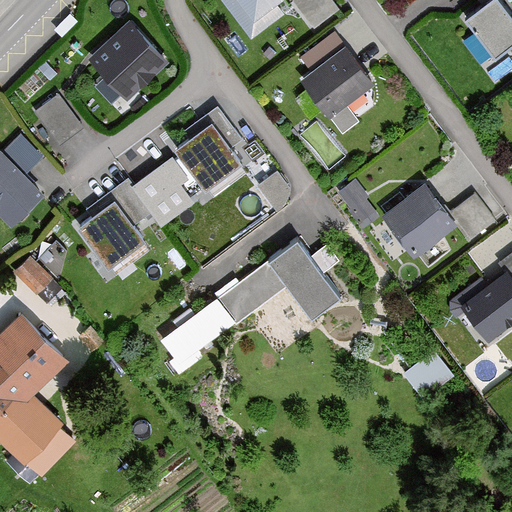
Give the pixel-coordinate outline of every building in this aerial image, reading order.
[(234,0),(251,22),(278,0),(234,0)] [(296,0),(314,22),(339,2),(337,0),(296,0)] [(511,47),(511,18),(495,0),(491,0),(481,7),(461,21),(492,61),(511,47)] [(163,64),(126,21),(84,61),(123,102),(163,64)] [(342,47),(295,78),(321,118),(369,87),(342,47)] [(59,86),(35,103),(58,135),(82,118),(59,86)] [(208,122),(173,150),(204,191),(237,164),(208,122)] [(15,132),(0,146),(0,216),(7,224),(40,193),(21,174),(39,156),(15,132)] [(353,173),(338,185),(362,217),(377,205),(353,173)] [(445,216),(421,186),(380,217),(411,259),(453,228),(445,216)] [(491,224),(469,196),(445,216),(467,243),(491,224)] [(111,200),(72,227),(106,271),(144,244),(111,200)] [(307,257),(293,239),(207,293),(213,300),(159,339),(175,360),(226,320),(233,328),(284,287),(311,316),(340,299),(325,271),(337,262),(324,247),(307,257)] [(33,247),(14,263),(35,287),(54,271),(33,247)] [(511,252),(498,263),(506,273),(508,271),(511,275),(511,252)] [(506,273),(460,308),(488,345),(511,326),(511,275),(508,271),(506,273)] [(70,362),(19,312),(0,331),(0,445),(38,480),(71,439),(34,393),(70,362)] [(403,363),(421,391),(455,369),(437,341),(403,363)]
